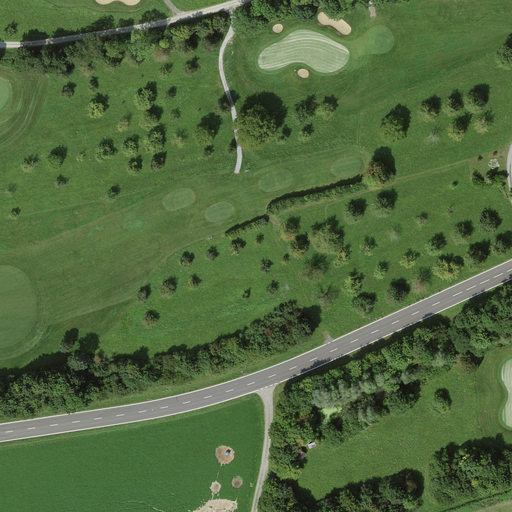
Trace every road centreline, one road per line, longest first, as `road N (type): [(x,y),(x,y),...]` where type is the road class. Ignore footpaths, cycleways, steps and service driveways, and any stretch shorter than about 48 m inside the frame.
road 1 (primary): [(0,434),(189,403),(264,380),(511,270)]
road 2 (track): [(258,0),(108,37),(0,46)]
road 3 (track): [(233,6),(220,58),(237,127),(237,173)]
road 4 (track): [(257,511),(274,439),(264,380)]
